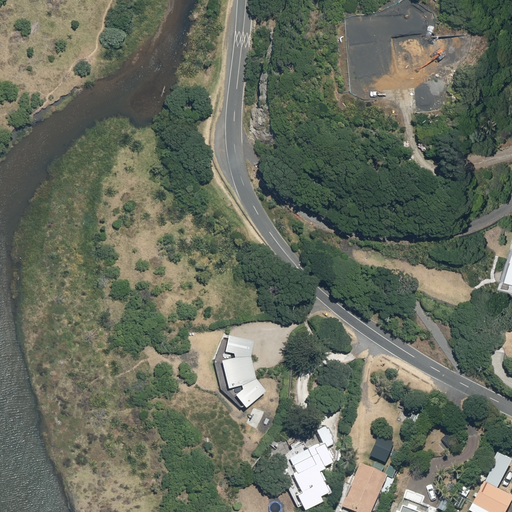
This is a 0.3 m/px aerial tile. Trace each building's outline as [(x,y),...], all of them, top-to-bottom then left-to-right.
[(251,340),(226,335),(223,351),(232,352),(232,357),(220,359),(227,388),(239,385),(240,388),(233,395),(244,407),(264,391),(253,377),(248,356),(251,340)] [(294,469),(290,471),(300,491),(295,493),(303,508),(321,499),(318,494),(327,490),(317,469),(323,466),(322,464),(332,459),(325,446),(333,442),(325,424),(313,429),(318,440),(306,446),(309,454),(291,463),(294,469)] [(385,463),(394,442),(379,436),(370,456),(385,463)] [(472,504),(487,511),(505,511),(511,498),(511,496),(497,489),(511,459),(499,453),(472,504)] [(351,511),(370,511),(386,476),(359,465),(341,508),(351,511)] [(397,470),(388,466),(384,475),(393,478),(397,470)] [(442,511),(445,511),(450,503),(443,498),(437,509),(442,511)] [(422,511),(399,503),(395,511),(422,511)]
